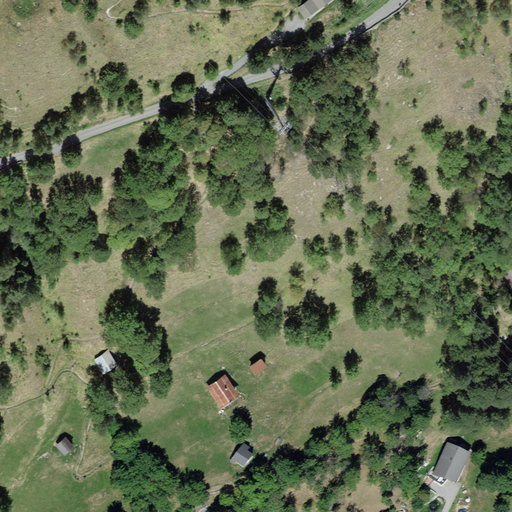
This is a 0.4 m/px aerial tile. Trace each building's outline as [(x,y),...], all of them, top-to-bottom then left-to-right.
[(314,10),(306,0),(304,0),(292,9),(300,20),(314,10)] [(306,0),(314,10),(328,0),(306,0)] [(511,295),(511,271),(501,276),(509,297),(511,295)] [(92,363),(99,375),(113,367),(106,355),(92,363)] [(247,369),(253,377),(264,370),(259,362),(247,369)] [(204,390),(218,411),(237,399),(223,378),(204,390)] [(64,440),(54,448),(62,457),(72,449),(64,440)] [(447,444),(433,475),(456,485),(469,454),(447,444)] [(228,465),(238,473),(251,458),(240,449),(228,465)]
